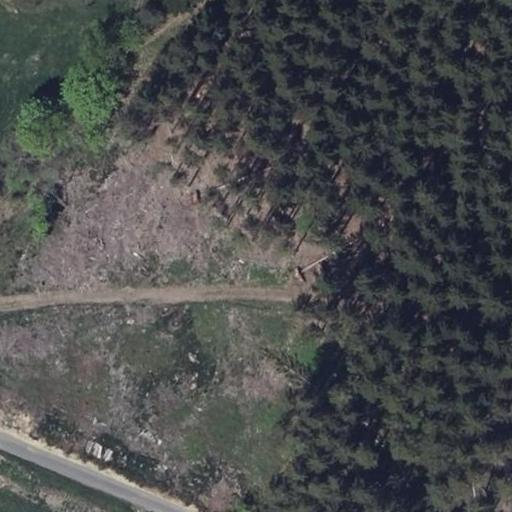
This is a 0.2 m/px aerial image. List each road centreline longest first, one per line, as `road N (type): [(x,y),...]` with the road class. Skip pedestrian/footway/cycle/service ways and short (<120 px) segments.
road 1 (track): [(511,346),(0,332)]
road 2 (track): [(178,0),(0,123)]
road 3 (residential): [(0,435),(172,511)]
